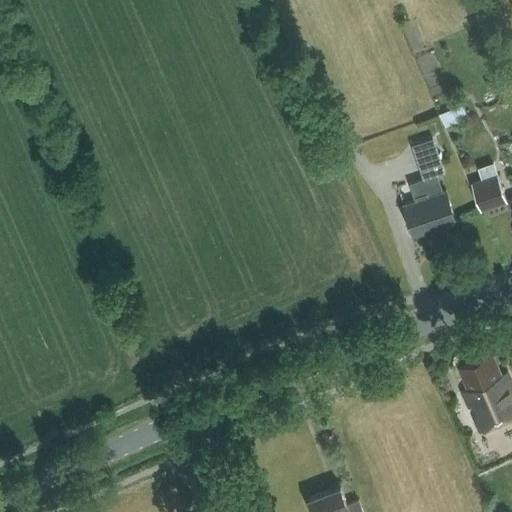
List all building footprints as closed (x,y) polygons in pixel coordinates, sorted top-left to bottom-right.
[(469,116),(463,103),(439,113),(445,127),(469,116)] [(413,235),(456,221),(446,191),(442,192),(437,175),(445,172),(438,152),(416,159),(423,179),(409,184),(415,201),(403,205),(413,235)] [(497,173),(471,182),(480,209),(507,200),(497,173)] [(480,432),(511,418),(511,384),(507,372),(502,374),(492,352),(458,367),(461,374),(440,383),(450,406),(466,399),(480,432)] [(341,511),(363,511),(359,499),(347,504),(340,486),(308,497),(313,511),(338,511),(341,511)]
